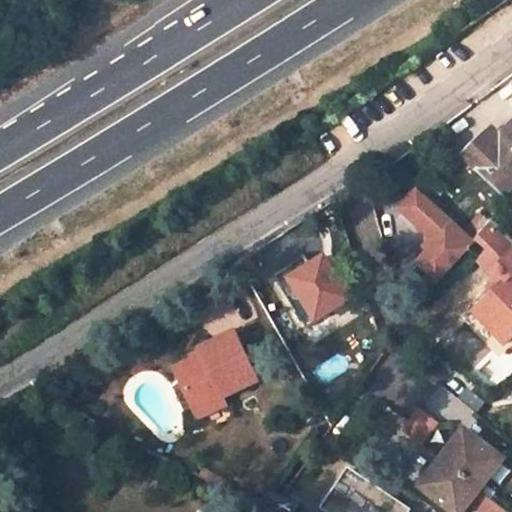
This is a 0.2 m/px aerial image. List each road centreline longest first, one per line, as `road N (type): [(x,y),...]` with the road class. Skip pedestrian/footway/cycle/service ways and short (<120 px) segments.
road 1 (residential): [(511,48),(317,188),(0,384)]
road 2 (motorway): [(0,210),(348,0)]
road 3 (motorway): [(245,0),(0,149)]
